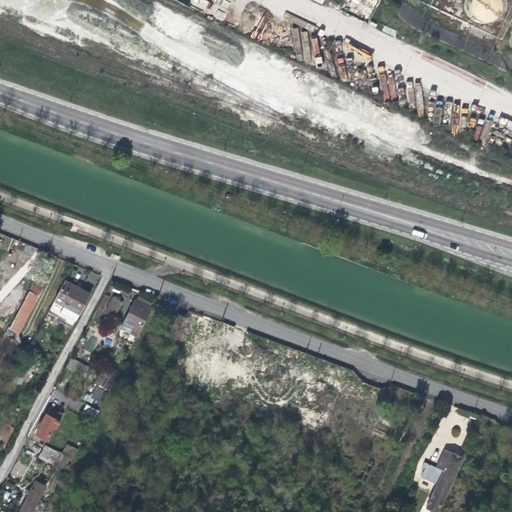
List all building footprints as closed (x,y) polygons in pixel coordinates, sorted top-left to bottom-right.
[(206,10),(210,2),(205,0),(191,0),(190,3),(206,10)] [(445,0),(446,4),(446,6),(447,10),(450,14),(453,16),(456,18),(459,19),(460,19),(465,19),(466,19),(470,17),(473,15),(475,13),(477,10),(478,7),(478,3),(478,1),(477,0),(445,0)] [(511,15),(509,16),(506,19),(503,21),(501,23),(499,28),(498,33),(498,37),(499,43),(502,47),(504,49),(505,50),(509,52),(511,53),(511,15)] [(0,249),(5,251),(11,241),(5,238),(0,249)] [(21,245),(11,241),(5,251),(7,251),(6,252),(16,256),(21,245)] [(54,302),(79,316),(90,295),(75,287),(65,281),(54,302)] [(32,285),(7,331),(17,336),(41,290),(32,285)] [(113,297),(106,309),(115,314),(121,301),(113,297)] [(120,327),(121,327),(136,335),(151,308),(149,307),(151,304),(145,301),(138,297),(136,300),(134,300),(120,327)] [(79,316),(54,302),(49,313),(67,322),(65,326),(72,330),(79,316)] [(18,340),(17,336),(7,331),(0,343),(0,379),(0,380),(20,344),(18,340)] [(71,357),(63,371),(78,379),(85,366),(71,357)] [(91,397),(100,401),(105,390),(96,386),(91,397)] [(383,404),(381,408),(408,420),(410,416),(383,404)] [(370,430),(397,443),(408,420),(381,408),(370,430)] [(55,429),(59,421),(53,418),(55,412),(49,409),(42,422),(40,421),(37,427),(39,428),(35,435),(46,440),(52,428),(55,429)] [(62,416),(55,412),(53,418),(59,421),(62,416)] [(5,424),(0,434),(0,439),(6,443),(14,428),(5,424)] [(73,457),(77,449),(67,443),(62,451),(73,457)] [(45,445),(38,458),(54,466),(61,453),(45,445)] [(425,508),(433,511),(436,511),(462,459),(443,450),(439,458),(446,461),(442,471),(435,485),(434,489),(425,508)] [(435,467),(442,471),(446,461),(439,458),(435,467)] [(360,461),(352,477),(363,482),(371,466),(360,461)] [(427,464),(421,479),(435,485),(442,471),(427,464)] [(475,471),(461,500),(486,511),(500,483),(475,471)] [(34,481),(18,511),(20,511),(30,511),(44,487),(34,481)]
